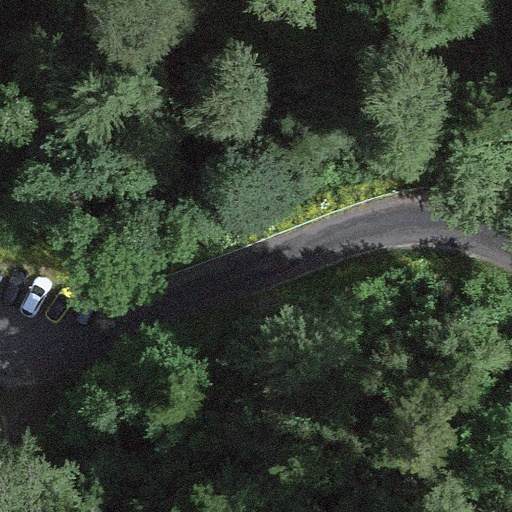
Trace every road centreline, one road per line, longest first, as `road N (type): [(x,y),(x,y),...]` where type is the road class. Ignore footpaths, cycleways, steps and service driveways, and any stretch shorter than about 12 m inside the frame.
road 1 (unclassified): [(511,242),(488,231),(415,227),(73,337),(0,338)]
road 2 (track): [(73,337),(0,447)]
